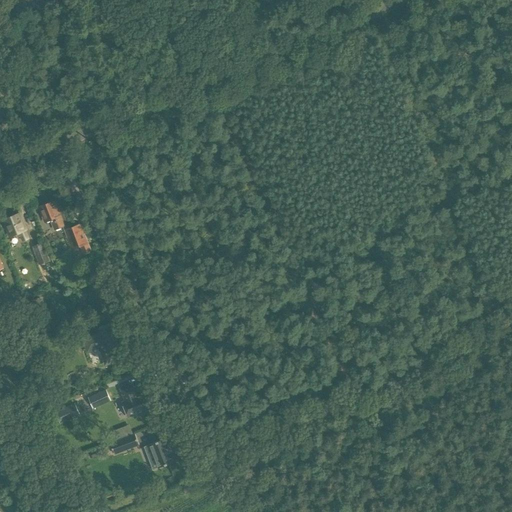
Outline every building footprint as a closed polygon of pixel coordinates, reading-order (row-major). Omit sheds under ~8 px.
[(54,201),(40,206),(46,222),(51,220),(55,230),(63,226),(72,250),(80,246),(83,254),(90,251),(84,234),(88,233),(84,223),(69,229),(63,215),(64,214),(61,207),(57,209),(54,201)] [(19,215),(5,220),(11,235),(20,232),(23,241),(28,238),(25,230),(24,230),(19,215)] [(43,244),(33,247),(39,265),(50,261),(43,244)] [(109,296),(97,301),(101,310),(113,305),(109,296)] [(40,298),(32,300),(38,317),(45,314),(40,298)] [(112,331),(85,341),(90,355),(102,351),(107,365),(115,362),(113,356),(122,353),(114,332),(112,331)] [(125,401),(123,402),(129,417),(137,414),(137,416),(144,413),(143,411),(150,408),(144,393),(137,396),(132,384),(120,389),(125,401)] [(105,390),(89,398),(93,407),(109,400),(105,390)] [(75,404),(56,412),(61,423),(80,415),(75,404)] [(140,444),(136,433),(112,443),(116,453),(140,444)] [(175,461),(166,437),(150,443),(159,467),(175,461)] [(110,466),(116,478),(131,471),(125,459),(110,466)]
